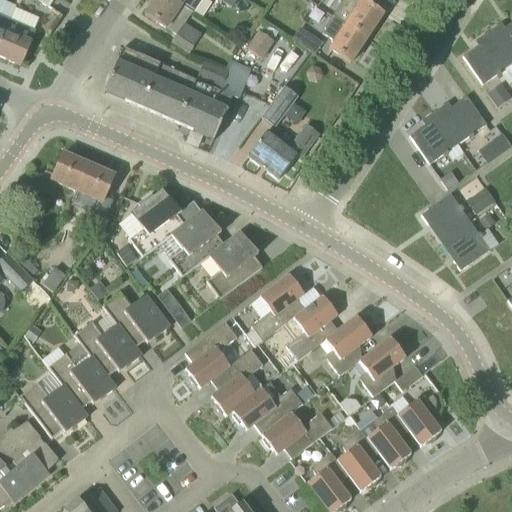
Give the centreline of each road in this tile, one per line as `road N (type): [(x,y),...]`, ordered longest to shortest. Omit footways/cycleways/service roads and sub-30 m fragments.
road 1 (residential): [(277,511),(260,485),(210,464),(158,418),(142,421),(36,511)]
road 2 (residential): [(511,421),(493,405),(452,328),(307,227)]
road 3 (residential): [(307,227),(49,109)]
road 4 (residential): [(307,227),(458,0)]
road 5 (residential): [(399,511),(511,425)]
road 6 (residential): [(49,109),(121,0)]
